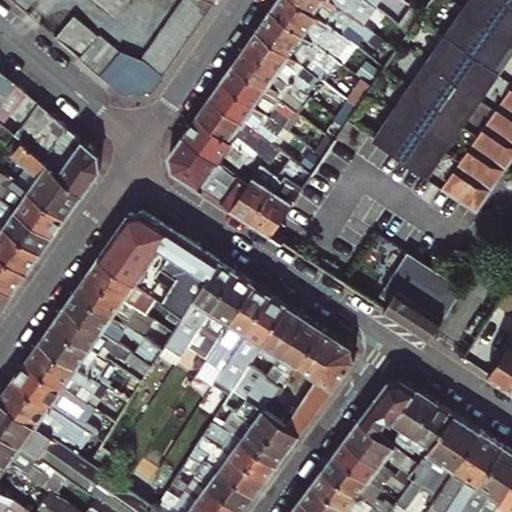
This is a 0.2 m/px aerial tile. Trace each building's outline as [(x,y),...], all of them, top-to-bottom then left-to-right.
[(16,0),(15,2),(25,10),(33,0),(16,0)] [(98,0),(115,15),(127,0),(98,0)] [(179,0),(141,56),(164,72),(214,0),(179,0)] [(344,47),(351,39),(300,0),(275,0),(271,6),(321,44),(328,34),(344,47)] [(372,31),(364,25),(331,0),(300,0),(351,39),(360,46),(372,31)] [(377,7),(368,1),(367,0),(331,0),(364,25),(377,7)] [(511,0),(471,0),(373,136),(478,206),(511,155),(511,0)] [(337,57),(321,44),(271,6),(257,27),(322,77),(325,79),(340,59),(337,57)] [(400,25),(410,33),(424,15),(414,7),(400,25)] [(56,37),(79,57),(98,35),(75,15),(56,37)] [(318,82),(322,77),(257,27),(245,44),(303,87),(319,99),(321,101),(329,90),(318,82)] [(80,57),(90,66),(109,42),(99,34),(80,57)] [(337,57),(344,47),(328,34),(321,44),(337,57)] [(90,66),(99,74),(119,51),(109,42),(90,66)] [(291,104),(303,87),(245,44),(233,60),(287,101),(291,104)] [(99,74),(109,82),(129,59),(119,51),(99,74)] [(365,78),(373,85),(386,66),(377,59),(363,77),(365,78)] [(276,118),(287,101),(233,60),(222,77),(276,118)] [(0,82),(0,102),(1,103),(17,83),(6,73),(0,82)] [(284,124),(276,118),(222,77),(210,93),(277,143),(282,147),(293,130),(284,124)] [(350,98),(359,104),(373,85),(365,78),(350,98)] [(1,103),(12,112),(27,91),(17,83),(1,103)] [(12,112),(23,122),(39,101),(27,91),(12,112)] [(269,153),(277,143),(210,93),(198,112),(233,138),(236,133),(258,148),(259,146),(269,153)] [(100,167),(102,155),(39,101),(23,122),(15,133),(83,191),(100,167)] [(276,118),(284,124),(296,108),(291,104),(287,101),(276,118)] [(262,161),(253,154),(233,138),(198,112),(183,132),(219,160),(224,152),(242,165),(245,160),(257,169),(262,161)] [(67,214),(83,191),(15,133),(12,131),(4,139),(8,143),(5,146),(25,163),(14,179),(67,214)] [(233,206),(249,182),(219,160),(183,132),(169,153),(173,167),(233,206)] [(317,149),(324,153),(335,137),(328,132),(317,149)] [(253,154),(258,148),(236,133),(233,138),(253,154)] [(233,206),(253,219),(285,170),(290,163),(295,156),(290,153),(277,172),(262,161),(257,169),(249,182),(233,206)] [(290,163),(297,167),(301,161),(295,156),(290,163)] [(307,179),(302,176),(308,166),(301,161),(297,167),(292,175),(304,183),(307,179)] [(302,176),(307,179),(313,170),(308,166),(302,176)] [(253,219),(272,231),(304,183),(292,175),(285,170),(253,219)] [(0,196),(54,233),(67,214),(14,179),(4,172),(0,176),(0,181),(5,186),(0,193),(0,196)] [(0,220),(42,250),(54,233),(0,196),(0,213),(3,215),(0,219),(0,220)] [(195,296),(220,258),(144,209),(129,211),(106,244),(145,271),(156,255),(162,258),(157,266),(162,269),(159,274),(148,289),(158,296),(184,314),(195,296)] [(0,251),(28,270),(42,250),(0,220),(0,251)] [(156,255),(145,271),(106,244),(99,254),(138,281),(148,289),(159,274),(162,269),(157,266),(162,258),(156,255)] [(0,281),(13,291),(28,270),(0,251),(0,281)] [(386,305),(432,335),(462,285),(409,251),(382,294),(390,298),(386,305)] [(148,289),(138,281),(99,254),(87,271),(138,306),(146,312),(151,305),(152,305),(158,296),(148,289)] [(185,328),(194,334),(237,269),(220,258),(195,296),(206,304),(198,307),(185,328)] [(200,367),(207,357),(256,282),(237,269),(194,334),(187,345),(200,353),(192,365),(198,369),(200,367)] [(129,319),(138,306),(87,271),(76,287),(139,332),(143,326),(133,320),(132,321),(129,319)] [(0,307),(1,308),(13,291),(0,281),(0,307)] [(213,361),(223,368),(272,292),(256,282),(207,357),(200,367),(207,372),(213,361)] [(150,339),(139,332),(76,287),(65,303),(117,340),(124,329),(141,341),(134,352),(152,364),(162,348),(150,339)] [(249,364),(256,352),(289,303),(272,292),(223,368),(239,378),(249,364)] [(194,334),(185,328),(198,307),(206,304),(195,296),(184,314),(174,330),(180,334),(175,343),(185,349),(187,345),(194,334)] [(134,352),(117,340),(65,303),(53,320),(90,345),(98,352),(102,346),(124,361),(125,359),(145,373),(152,364),(134,352)] [(256,352),(274,364),(306,314),(289,303),(256,352)] [(286,382),(288,379),(323,325),(306,314),(274,364),(266,376),(277,383),(280,378),(286,382)] [(76,365),(90,345),(53,320),(40,339),(76,365)] [(150,339),(162,348),(173,331),(161,322),(150,339)] [(299,433),(354,358),(352,344),(323,325),(288,379),(302,387),(313,372),(321,378),(287,425),(299,433)] [(98,380),(94,377),(76,365),(40,339),(26,359),(86,400),(99,381),(98,380)] [(511,375),(511,339),(489,372),(506,383),(511,375)] [(97,367),(107,374),(115,363),(104,356),(97,367)] [(88,402),(86,400),(26,359),(13,377),(75,420),(88,402)] [(234,387),(263,408),(279,384),(283,387),(286,382),(280,378),(277,383),(266,376),(249,364),(239,378),(234,387)] [(231,391),(234,387),(239,378),(223,368),(215,381),(231,391)] [(84,427),(75,420),(13,377),(0,395),(0,396),(49,431),(55,423),(76,438),(84,427)] [(383,434),(395,419),(418,386),(403,377),(388,380),(360,418),(383,434)] [(410,443),(414,432),(438,399),(418,386),(395,419),(401,423),(395,435),(391,440),(405,450),(410,443)] [(299,433),(287,425),(263,408),(234,387),(231,391),(227,397),(235,403),(232,407),(237,411),(240,406),(251,414),(257,414),(252,422),(288,449),(299,433)] [(90,460),(76,450),(49,431),(0,396),(0,427),(72,478),(97,495),(120,511),(151,511),(152,511),(156,506),(140,495),(135,491),(124,484),(106,471),(90,460)] [(226,411),(228,413),(232,407),(235,403),(227,397),(214,417),(219,421),(226,411)] [(422,456),(427,448),(454,410),(438,399),(414,432),(410,443),(405,450),(419,461),(422,456)] [(434,452),(456,467),(481,428),(454,410),(427,448),(434,452)] [(92,432),(103,440),(115,421),(105,414),(92,432)] [(419,461),(405,450),(391,440),(383,434),(360,418),(345,438),(381,464),(388,453),(390,459),(409,474),(413,469),(419,461)] [(215,441),(224,430),(211,421),(203,433),(215,441)] [(277,464),(288,449),(252,422),(240,437),(277,464)] [(49,431),(76,450),(89,430),(84,427),(76,438),(55,423),(49,431)] [(66,487),(72,478),(0,427),(0,456),(2,458),(5,454),(21,466),(20,468),(25,472),(31,463),(66,487)] [(442,511),(444,510),(447,511),(459,511),(505,443),(481,428),(456,467),(427,511),(442,511)] [(266,479),(277,464),(240,437),(229,452),(266,479)] [(404,482),(381,464),(345,438),(334,453),(382,488),(387,482),(402,493),(408,485),(404,482)] [(90,460),(106,471),(113,459),(104,453),(110,445),(103,440),(90,460)] [(206,457),(205,457),(208,452),(196,443),(189,454),(202,464),(206,457)] [(492,511),(500,501),(511,481),(511,447),(505,443),(459,511),(492,511)] [(422,456),(428,460),(434,452),(427,448),(422,456)] [(255,494),(266,479),(229,452),(219,467),(255,494)] [(385,490),(382,488),(334,453),(323,468),(367,501),(375,507),(381,511),(389,511),(393,506),(380,497),(385,490)] [(409,474),(390,459),(388,453),(381,464),(404,482),(409,474)] [(50,511),(61,497),(60,496),(25,472),(20,468),(21,466),(5,454),(2,458),(0,456),(0,482),(3,478),(39,503),(33,511),(50,511)] [(195,473),(198,470),(202,464),(189,454),(183,464),(195,473)] [(413,469),(420,473),(428,460),(422,456),(419,461),(413,469)] [(60,496),(66,487),(31,463),(25,472),(60,496)] [(244,509),(255,494),(219,467),(210,479),(207,482),(244,509)] [(177,474),(182,478),(186,472),(181,468),(177,474)] [(349,511),(359,511),(367,501),(323,468),(312,484),(347,510),(349,511)] [(178,484),(182,478),(177,474),(173,480),(178,484)] [(156,506),(163,495),(168,487),(152,476),(140,495),(156,506)] [(216,511),(241,511),(244,509),(207,482),(199,476),(188,491),(216,511)] [(135,491),(139,484),(129,477),(124,484),(135,491)] [(511,511),(511,481),(500,501),(508,507),(504,511),(511,511)] [(319,511),(345,511),(347,510),(312,484),(301,498),(319,511)] [(33,511),(0,488),(0,509),(3,511),(33,511)] [(186,511),(216,511),(188,491),(185,489),(175,504),(186,511)] [(120,511),(97,495),(84,511),(82,511),(61,497),(50,511),(120,511)] [(152,511),(154,511),(169,511),(175,504),(163,495),(156,506),(152,511)] [(319,511),(301,498),(290,511),(319,511)]
